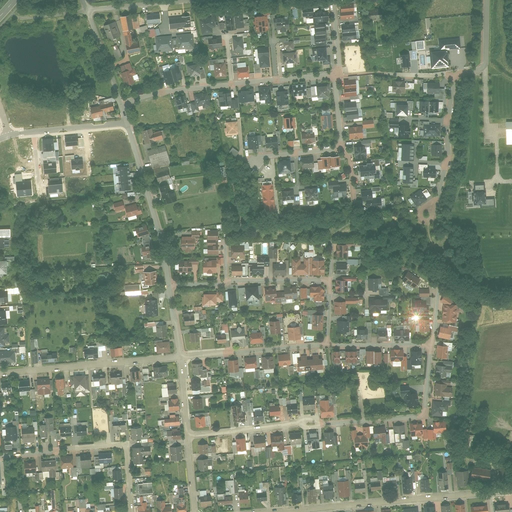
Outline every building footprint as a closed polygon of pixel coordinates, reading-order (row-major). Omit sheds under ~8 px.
[(340,5),(340,14),(352,12),(354,12),(353,4),(340,5)] [(382,7),(368,8),(369,21),(383,19),(382,7)] [(308,17),(308,19),(313,19),(313,23),(328,22),(327,10),(322,11),(322,10),(318,10),(318,11),(315,11),(315,8),(301,9),(302,17),(308,17)] [(163,24),(162,12),(148,14),(149,25),(163,24)] [(339,14),(340,21),(353,19),(352,12),(340,14),(339,14)] [(134,45),(131,31),(141,29),(138,15),(121,18),(128,55),(141,53),(139,44),(134,45)] [(234,18),(235,29),(244,29),(243,16),(233,17),(234,18)] [(190,17),(169,19),(170,31),(177,29),(191,28),(190,17)] [(254,18),(255,32),(268,31),(267,17),(254,18)] [(209,19),(198,21),(202,36),(212,33),(211,29),(214,28),(212,18),(209,19)] [(224,19),(226,31),(235,31),(235,29),(234,18),(224,19)] [(285,30),(290,30),(289,20),(284,20),(284,18),(273,19),(273,27),(276,27),(276,31),(279,31),(280,33),(285,33),(285,30)] [(109,41),(121,37),(116,23),(104,27),(109,41)] [(324,24),(313,25),(315,38),(325,37),(326,37),(325,30),(324,24)] [(354,25),(341,26),(341,34),(342,34),(355,33),(354,25)] [(148,30),(150,38),(161,35),(159,28),(148,30)] [(193,33),(176,35),(178,50),(194,48),(193,33)] [(342,34),(343,41),(356,40),(355,33),(342,34)] [(172,35),(155,37),(156,52),(173,51),(172,35)] [(232,37),(233,52),(245,51),(244,36),(232,37)] [(325,37),(315,38),(316,49),(325,48),(325,44),(325,37)] [(439,50),(429,51),(431,69),(450,68),(448,51),(461,49),(460,38),(438,41),(439,50)] [(222,49),(221,40),(207,41),(208,50),(222,49)] [(425,41),(415,42),(416,51),(426,50),(425,41)] [(281,52),(282,65),(298,64),(297,51),(291,52),(291,50),(294,50),(294,42),(286,42),(286,43),(283,44),(283,49),(286,49),(286,52),(281,52)] [(118,45),(112,47),(116,60),(122,58),(118,45)] [(258,48),(260,68),(271,67),(270,55),(270,47),(258,48)] [(317,62),(322,62),(323,65),(331,64),(330,57),(326,57),(325,48),(316,49),(317,62)] [(409,55),(400,56),(401,68),(411,67),(410,61),(417,60),(416,51),(408,52),(409,55)] [(213,63),(215,78),(227,77),(226,62),(213,63)] [(119,67),(122,73),(120,74),(125,87),(135,83),(132,77),(136,76),(134,69),(132,70),(130,63),(119,67)] [(190,78),(200,76),(197,64),(187,66),(190,78)] [(173,82),(181,80),(178,67),(170,69),(170,71),(173,82)] [(237,68),(237,78),(249,77),(249,67),(237,68)] [(165,85),(173,83),(173,82),(170,71),(162,73),(165,85)] [(356,85),(355,77),(343,78),(344,86),(355,85),(356,85)] [(405,80),(393,80),(393,92),(405,92),(405,80)] [(440,83),(423,83),(423,89),(427,89),(427,93),(434,93),(434,99),(444,99),(444,88),(440,88),(440,83)] [(306,96),(305,84),(292,86),(293,98),(306,96)] [(329,85),(317,86),(318,99),(330,98),(329,85)] [(355,93),(355,85),(344,86),(342,86),(343,95),(355,93)] [(278,87),(272,87),(274,106),(290,105),(288,86),(283,86),(283,90),(278,90),(278,87)] [(259,101),(265,101),(265,104),(271,104),(270,87),(258,88),(259,101)] [(237,93),(238,103),(255,102),(254,90),(248,91),(248,92),(243,92),(243,93),(237,93)] [(230,92),(225,93),(224,91),(218,92),(220,107),(226,107),(231,106),(230,92)] [(194,96),(196,108),(202,106),(203,109),(211,107),(208,93),(198,95),(194,96)] [(176,110),(188,107),(186,102),(185,94),(174,97),(176,110)] [(355,99),(343,100),(344,110),(345,109),(346,117),(357,116),(357,108),(355,108),(355,99)] [(429,101),(420,101),(420,111),(429,112),(429,101)] [(438,102),(429,101),(429,112),(438,112),(438,102)] [(106,116),(105,114),(115,111),(113,103),(91,109),(94,120),(106,116)] [(408,104),(397,104),(396,115),(407,116),(408,104)] [(320,116),(322,129),(333,128),(332,115),(320,116)] [(283,119),(284,130),(295,129),(294,118),(283,119)] [(399,118),(390,118),(390,127),(399,127),(399,137),(408,137),(408,123),(399,123),(399,118)] [(225,123),(226,136),(239,135),(238,123),(225,123)] [(440,124),(424,124),(424,130),(419,130),(419,136),(440,136),(440,124)] [(348,127),(349,138),(353,138),(358,138),(358,137),(362,137),(361,125),(357,126),(357,125),(352,126),(348,127)] [(151,129),(141,132),(146,146),(164,140),(162,131),(152,134),(151,129)] [(301,133),(302,144),(306,144),(311,144),(311,143),(315,143),(314,132),(301,133)] [(78,135),(64,137),(65,146),(74,145),(79,145),(79,147),(84,146),(84,138),(78,138),(78,135)] [(247,137),(248,150),(258,149),(256,136),(247,137)] [(264,138),(265,149),(270,148),(270,149),(274,148),(278,147),(277,137),(264,138)] [(47,158),(56,157),(55,150),(54,150),(53,139),(42,140),(44,158),(47,157),(47,158)] [(414,161),(414,144),(401,144),(401,161),(414,161)] [(442,144),(431,144),(431,157),(442,157),(442,144)] [(363,145),(353,145),(354,150),(353,150),(354,154),(355,158),(365,157),(364,153),(365,153),(364,149),(363,145)] [(166,146),(148,152),(153,169),(171,163),(166,146)] [(236,156),(239,152),(233,148),(230,152),(236,156)] [(74,154),(65,155),(65,160),(71,160),(72,169),(76,168),(76,169),(80,169),(80,168),(83,168),(83,159),(79,159),(79,158),(75,158),(74,154)] [(47,164),(44,164),(45,174),(56,173),(55,165),(58,165),(58,161),(56,162),(56,157),(47,158),(47,164)] [(332,157),(320,158),(321,160),(318,161),(319,170),(322,170),(333,169),(333,168),(340,167),(339,157),(332,157)] [(314,168),(313,158),(301,159),(302,169),(314,168)] [(290,161),(278,162),(280,175),(291,174),(290,161)] [(375,164),(359,165),(360,177),(376,175),(375,164)] [(436,169),(428,169),(428,165),(418,165),(418,171),(424,171),(423,178),(436,178),(436,169)] [(413,184),(414,167),(403,167),(403,184),(413,184)] [(159,183),(171,180),(169,171),(156,174),(159,183)] [(22,181),(22,173),(15,174),(17,196),(33,195),(31,180),(22,181)] [(59,177),(50,178),(50,184),(48,185),(49,194),(63,192),(62,183),(59,184),(59,177)] [(345,185),(339,185),(338,181),(327,182),(328,190),(332,189),(333,199),(346,198),(345,193),(346,193),(345,185)] [(275,217),(272,182),(261,183),(265,218),(275,217)] [(167,204),(177,202),(174,191),(171,192),(168,184),(160,187),(162,197),(165,196),(167,204)] [(474,190),(475,204),(481,203),(481,207),(495,206),(495,198),(485,198),(485,184),(475,184),(475,190),(474,190)] [(319,201),(317,188),(304,189),(306,202),(319,201)] [(417,206),(427,199),(427,198),(431,195),(426,188),(422,191),(421,189),(410,197),(417,206)] [(295,201),(294,190),(281,192),(282,202),(295,201)] [(373,190),(361,191),(362,200),(366,200),(373,199),(373,190)] [(378,199),(373,199),(366,200),(367,208),(379,207),(378,199)] [(137,204),(125,208),(128,218),(137,216),(138,219),(147,217),(144,207),(138,208),(137,204)] [(146,226),(136,229),(138,238),(149,235),(146,226)] [(0,229),(0,247),(4,247),(4,245),(9,245),(8,229),(0,229)] [(185,253),(191,253),(191,250),(195,250),(195,240),(199,240),(199,231),(191,231),(191,237),(181,237),(181,250),(185,250),(185,253)] [(207,241),(217,241),(218,231),(207,231),(207,241)] [(310,244),(310,252),(305,252),(305,257),(314,256),(314,244),(310,244)] [(144,257),(147,257),(148,259),(154,258),(153,255),(155,255),(154,246),(142,248),(144,257)] [(207,246),(207,255),(218,255),(218,246),(207,246)] [(231,246),(231,259),(244,259),(244,246),(231,246)] [(337,246),(337,258),(347,258),(347,246),(337,246)] [(257,257),(257,265),(252,265),(251,275),(264,275),(264,267),(268,267),(268,257),(257,257)] [(191,273),(191,265),(199,265),(199,258),(189,258),(189,263),(178,263),(178,273),(182,273),(182,274),(186,274),(186,273),(191,273)] [(303,264),(300,264),(300,259),(292,259),(291,276),(310,276),(310,261),(311,258),(303,258),(303,264)] [(203,261),(203,272),(207,272),(207,274),(211,274),(211,272),(216,272),(216,261),(203,261)] [(310,261),(310,276),(324,276),(324,271),(325,271),(325,266),(324,266),(324,261),(310,261)] [(272,265),(272,276),(286,276),(286,265),(272,265)] [(346,265),(336,265),(336,275),(346,275),(346,265)] [(231,276),(242,276),(242,267),(231,267),(231,276)] [(157,271),(144,273),(145,287),(158,286),(157,271)] [(408,286),(414,276),(408,272),(402,282),(408,286)] [(414,289),(420,280),(414,276),(408,286),(414,289)] [(368,280),(368,291),(379,291),(379,280),(368,280)] [(337,289),(337,293),(347,293),(347,281),(337,281),(337,285),(336,285),(336,289),(337,289)] [(141,284),(125,285),(126,294),(141,294),(141,284)] [(259,304),(257,285),(237,287),(238,299),(247,298),(247,306),(259,304)] [(283,288),(283,293),(279,293),(280,303),(286,303),(285,300),(297,299),(296,287),(283,288)] [(325,290),(322,287),(320,288),(318,288),(318,287),(309,287),(309,298),(314,298),(314,302),(325,302),(325,293),(324,293),(324,291),(325,290)] [(280,303),(279,293),(276,293),(276,289),(264,289),(265,302),(273,302),(273,304),(280,303)] [(429,298),(429,289),(419,289),(419,298),(429,298)] [(237,307),(235,290),(227,290),(229,307),(237,307)] [(191,291),(183,291),(183,305),(192,305),(191,291)] [(203,294),(203,302),(203,306),(217,306),(217,302),(223,302),(223,294),(203,294)] [(388,300),(379,301),(379,299),(369,299),(369,315),(379,314),(379,310),(388,310),(388,300)] [(425,307),(425,300),(411,301),(412,313),(418,313),(418,314),(428,314),(428,307),(425,307)] [(159,315),(158,301),(146,302),(147,316),(159,315)] [(345,303),(334,303),(334,315),(344,315),(345,303)] [(443,306),(442,323),(456,323),(456,306),(443,306)] [(195,325),(194,315),(183,316),(184,326),(195,325)] [(323,331),(323,315),(312,315),(312,331),(323,331)] [(429,333),(429,320),(418,320),(418,333),(429,333)] [(280,334),(279,321),(269,322),(270,335),(280,334)] [(347,335),(348,321),(337,321),(337,335),(347,335)] [(168,325),(157,326),(157,339),(169,338),(168,325)] [(300,339),(299,326),(287,327),(288,340),(300,339)] [(4,343),(9,342),(8,334),(5,334),(4,328),(0,327),(0,346),(5,346),(4,343)] [(440,327),(438,338),(450,340),(452,329),(440,327)] [(236,331),(231,331),(232,342),(239,341),(239,348),(245,347),(244,330),(241,330),(241,328),(236,328),(236,331)] [(357,329),(357,340),(359,340),(359,339),(367,339),(367,329),(357,329)] [(394,330),(394,342),(404,342),(404,337),(409,337),(409,330),(394,330)] [(376,331),(376,342),(387,342),(387,331),(376,331)] [(199,343),(198,333),(189,334),(190,344),(199,343)] [(263,344),(262,333),(249,334),(249,345),(263,344)] [(226,344),(226,335),(216,336),(217,345),(226,344)] [(156,344),(157,354),(171,353),(170,342),(156,344)] [(437,346),(436,358),(447,359),(448,347),(437,346)] [(123,348),(111,349),(112,358),(124,357),(123,348)] [(99,349),(84,350),(85,360),(100,359),(99,349)] [(0,365),(10,364),(10,362),(15,362),(14,350),(0,351),(0,365)] [(401,361),(401,367),(406,367),(406,357),(403,357),(403,351),(390,350),(390,361),(401,361)] [(422,366),(422,351),(411,351),(411,366),(422,366)] [(57,352),(40,354),(41,363),(57,362),(57,352)] [(291,365),(290,354),(278,355),(278,366),(291,365)] [(274,369),(273,356),(261,357),(262,370),(274,369)] [(257,369),(256,357),(243,358),(244,370),(257,369)] [(239,372),(238,360),(227,361),(228,373),(239,372)] [(202,375),(201,363),(192,364),(193,376),(202,375)] [(451,367),(436,366),(435,377),(445,377),(445,373),(450,374),(451,367)] [(169,378),(169,372),(163,373),(163,367),(154,368),(155,379),(169,378)] [(140,371),(130,372),(131,383),(141,382),(140,371)] [(87,375),(74,376),(75,390),(88,389),(87,375)] [(52,395),(50,378),(44,379),(45,395),(52,395)] [(45,395),(44,379),(37,380),(38,396),(45,395)] [(56,391),(58,391),(59,396),(65,396),(64,390),(65,390),(64,379),(59,379),(55,379),(56,391)] [(29,380),(18,381),(19,393),(30,392),(29,380)] [(11,381),(1,382),(2,393),(12,392),(11,381)] [(200,391),(199,381),(190,381),(191,392),(200,391)] [(447,385),(435,384),(434,396),(451,397),(452,388),(447,387),(447,385)] [(177,394),(176,385),(168,385),(169,395),(177,394)] [(416,394),(411,394),(410,386),(399,387),(400,397),(404,397),(405,409),(418,408),(417,403),(418,402),(418,401),(417,400),(416,394)] [(177,401),(177,399),(170,400),(170,401),(168,401),(168,410),(179,410),(178,401),(177,401)] [(202,409),(201,399),(192,400),(193,410),(202,409)] [(302,400),(303,411),(315,410),(314,399),(302,400)] [(333,405),(326,406),(325,400),(319,401),(320,419),(334,418),(333,405)] [(432,407),(431,416),(442,417),(443,412),(447,413),(448,404),(432,402),(432,405),(434,405),(434,408),(432,407)] [(233,414),(242,413),(241,405),(232,406),(233,414)] [(287,406),(287,415),(298,414),(297,405),(287,406)] [(269,407),(270,417),(279,416),(279,406),(269,407)] [(253,412),(254,422),(264,421),(263,411),(253,412)] [(233,414),(233,424),(245,423),(244,413),(242,413),(233,414)] [(180,426),(179,417),(175,417),(175,415),(169,415),(170,417),(165,418),(166,427),(180,426)] [(194,418),(195,429),(206,428),(205,417),(194,418)] [(55,433),(54,418),(46,418),(47,425),(41,426),(42,439),(49,438),(48,433),(55,433)] [(446,433),(445,422),(432,423),(433,435),(446,433)] [(409,425),(411,437),(423,436),(422,425),(419,425),(419,424),(409,425)] [(401,448),(409,448),(409,440),(406,440),(405,426),(393,427),(394,443),(401,443),(401,448)] [(5,428),(6,441),(17,441),(16,427),(5,428)] [(88,427),(78,428),(78,437),(89,436),(88,427)] [(355,448),(358,448),(359,450),(364,450),(364,447),(367,447),(367,439),(371,438),(370,427),(362,428),(363,435),(356,436),(356,431),(351,431),(352,440),(354,440),(355,448)] [(382,444),(389,444),(388,434),(386,434),(386,427),(372,429),(373,439),(381,438),(382,444)] [(23,429),(23,440),(36,439),(35,428),(23,429)] [(72,428),(61,429),(62,439),(73,438),(72,428)] [(142,440),(141,428),(131,428),(132,441),(142,440)] [(181,440),(180,430),(171,431),(172,440),(181,440)] [(334,431),(324,432),(325,445),(335,444),(334,431)] [(289,434),(290,446),(302,445),(300,433),(289,434)] [(320,450),(318,434),(306,435),(307,445),(311,445),(311,450),(320,450)] [(284,451),(283,436),(270,437),(271,448),(277,447),(277,452),(284,451)] [(253,438),(254,449),(266,448),(265,437),(253,438)] [(236,439),(237,448),(246,448),(245,438),(236,439)] [(198,445),(199,454),(208,454),(207,445),(198,445)] [(181,460),(180,446),(169,447),(170,461),(181,460)] [(151,455),(150,447),(142,448),(142,449),(133,450),(133,455),(135,455),(135,466),(144,465),(143,456),(151,455)] [(112,453),(99,454),(100,465),(113,464),(112,453)] [(74,456),(62,457),(62,470),(75,469),(74,456)] [(92,456),(81,457),(82,469),(93,469),(92,456)] [(207,459),(197,460),(198,471),(208,471),(207,459)] [(42,473),(51,472),(50,467),(57,467),(56,461),(41,461),(42,473)] [(36,463),(24,463),(25,475),(37,474),(36,463)] [(507,464),(497,464),(498,485),(508,485),(507,464)] [(491,471),(472,468),(471,480),(489,483),(491,471)] [(469,487),(468,471),(455,472),(456,488),(469,487)] [(448,491),(446,473),(437,474),(438,492),(448,491)] [(403,493),(413,492),(412,478),(402,479),(403,493)] [(226,487),(230,487),(230,493),(238,492),(238,484),(235,484),(235,480),(226,481),(226,487)] [(429,492),(428,480),(419,481),(420,493),(429,492)] [(386,491),(396,490),(395,482),(386,482),(386,491)] [(153,483),(139,484),(139,496),(154,495),(153,483)] [(355,494),(365,493),(364,483),(354,484),(355,494)] [(381,491),(380,483),(370,484),(370,492),(381,491)] [(322,487),(323,496),(333,495),(332,486),(322,487)] [(124,500),(123,487),(114,488),(115,501),(124,500)] [(286,504),(285,488),(274,489),(275,505),(286,504)] [(306,490),(307,503),(315,502),(315,496),(316,496),(316,489),(306,490)] [(239,493),(240,504),(249,503),(247,492),(239,493)] [(255,494),(256,502),(267,501),(266,493),(255,494)] [(291,495),(292,504),(301,503),(301,494),(291,495)] [(218,506),(232,505),(232,495),(217,497),(218,506)] [(138,508),(138,511),(147,511),(147,503),(144,504),(143,497),(140,498),(141,504),(141,506),(143,506),(143,507),(138,508)] [(200,507),(212,506),(211,497),(199,498),(200,507)] [(157,501),(158,511),(172,511),(172,507),(166,507),(165,501),(157,501)]
